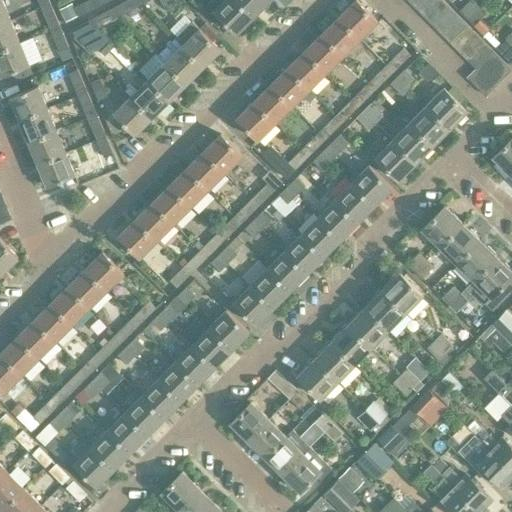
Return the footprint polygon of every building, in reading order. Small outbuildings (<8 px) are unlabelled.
[(0,0),(0,23),(11,19),(2,0),(0,0)] [(87,0),(74,7),(79,17),(96,8),(92,0),(87,0)] [(119,17),(141,5),(138,0),(127,0),(114,7),(119,17)] [(236,34),(253,17),(235,0),(224,0),(213,11),(236,34)] [(235,0),(253,17),(270,0),(269,0),(235,0)] [(359,38),(377,20),(356,0),(355,0),(338,17),(359,38)] [(407,0),(416,8),(424,0),(407,0)] [(425,17),(442,0),(441,0),(424,0),(416,8),(425,17)] [(451,9),(442,0),(425,17),(433,26),(451,9)] [(465,17),(478,5),(472,0),(470,0),(459,11),(465,17)] [(50,30),(60,25),(50,3),(40,7),(50,30)] [(478,5),(465,17),(474,26),(486,13),(478,5)] [(97,28),(119,17),(114,7),(92,19),(97,28)] [(442,35),(459,17),(451,9),(433,26),(442,35)] [(342,55),(359,38),(338,17),(321,34),(342,55)] [(467,26),(459,18),(459,17),(442,35),(450,43),(467,26)] [(0,49),(20,42),(11,19),(0,23),(0,49)] [(75,40),(97,28),(92,19),(70,30),(75,40)] [(220,50),(212,42),(218,36),(205,23),(199,28),(181,46),(202,67),(220,50)] [(59,52),(69,48),(60,25),(50,30),(54,39),(49,41),(51,47),(56,45),(59,52)] [(458,51),(476,34),(467,26),(450,43),(458,51)] [(325,72),(342,55),(321,34),(304,51),(325,72)] [(467,59),(484,43),(476,34),(458,51),(467,59)] [(96,48),(103,55),(112,46),(105,38),(96,48)] [(411,55),(410,54),(415,49),(406,40),(400,46),(403,48),(386,65),(393,72),(411,55)] [(511,48),(504,40),(496,48),(511,63),(511,48)] [(30,64),(20,42),(0,49),(0,74),(1,77),(25,67),(28,76),(45,68),(42,59),(30,64)] [(475,68),(482,61),(493,51),(484,43),(467,59),(475,68)] [(185,84),(202,67),(181,46),(164,63),(185,84)] [(308,89),(309,88),(325,72),(304,51),(287,68),(308,89)] [(502,79),(511,70),(493,51),(482,61),(502,79)] [(493,87),(502,79),(482,61),(475,68),(476,69),(475,70),(493,87)] [(168,101),(185,84),(164,63),(147,80),(168,101)] [(419,72),(430,84),(439,75),(429,63),(419,72)] [(376,89),(393,72),(386,65),(369,81),(376,89)] [(316,96),(309,88),(308,89),(287,68),(270,85),(291,106),(302,95),(309,102),(316,96)] [(77,95),(87,91),(78,69),(68,73),(77,95)] [(408,90),(409,89),(417,82),(404,69),(396,78),(408,90)] [(485,95),(493,87),(475,70),(467,77),(485,95)] [(108,96),(100,78),(91,82),(98,101),(108,96)] [(390,83),(402,95),(408,90),(396,78),(390,83)] [(151,118),(168,101),(147,80),(130,97),(151,118)] [(359,106),(376,89),(369,81),(352,98),(359,106)] [(19,119),(47,107),(38,85),(10,96),(19,119)] [(274,123),(291,106),(270,85),(253,102),(274,123)] [(449,130),(467,111),(444,88),(425,106),(449,130)] [(87,117),(96,113),(87,91),(77,95),(87,117)] [(134,135),(151,118),(130,97),(113,114),(134,135)] [(343,122),(359,106),(352,98),(335,115),(343,122)] [(257,140),(274,123),(253,102),(236,119),(257,140)] [(375,124),(376,123),(383,116),(371,103),(362,111),(375,124)] [(432,147),(449,130),(425,106),(408,123),(432,147)] [(56,129),(48,108),(47,107),(19,119),(28,141),(56,129)] [(356,117),(369,130),(375,124),(362,111),(356,117)] [(96,139),(105,135),(96,113),(87,117),(96,139)] [(326,139),(343,122),(335,115),(318,132),(326,139)] [(415,164),(432,147),(408,123),(392,140),(415,164)] [(66,151),(57,130),(56,129),(28,141),(37,163),(66,151)] [(308,157),(326,139),(318,132),(301,149),(308,157)] [(203,151),(224,173),(242,155),(221,134),(203,151)] [(321,152),(330,161),(348,144),(339,134),(321,152)] [(103,157),(113,154),(113,153),(105,135),(96,139),(103,157)] [(510,174),(511,172),(511,137),(493,157),(510,174)] [(399,180),(415,164),(392,140),(375,157),(399,180)] [(285,179),(308,157),(301,149),(287,163),(278,172),(285,179)] [(75,175),(66,152),(66,151),(37,163),(47,187),(75,175)] [(207,190),(224,173),(203,151),(186,168),(207,190)] [(321,170),(330,161),(321,152),(313,161),(321,170)] [(352,182),(375,204),(392,187),(369,165),(352,182)] [(190,207),(207,190),(186,168),(169,185),(190,207)] [(287,186),(297,195),(305,186),(296,177),(287,186)] [(275,189),(274,188),(268,182),(251,199),(258,207),(275,189)] [(358,222),(375,204),(352,182),(335,199),(358,222)] [(173,223),(190,207),(169,185),(152,202),(173,223)] [(288,204),(292,199),(297,195),(287,186),(279,194),(279,195),(288,204)] [(297,204),(292,199),(288,204),(279,195),(271,203),(284,217),(297,204)] [(241,223),(258,207),(251,199),(234,216),(241,223)] [(341,239),(358,222),(335,199),(318,216),(341,239)] [(156,240),(173,223),(152,202),(135,219),(156,240)] [(278,223),(284,217),(271,203),(265,209),(278,223)] [(438,246),(462,222),(445,205),(421,229),(438,246)] [(0,223),(12,218),(7,207),(0,209),(0,223)] [(253,220),(262,229),(271,220),(262,211),(253,220)] [(224,240),(241,223),(234,216),(217,233),(224,240)] [(324,256),(341,239),(318,216),(302,233),(324,256)] [(139,257),(156,240),(135,219),(118,236),(139,257)] [(253,238),(262,229),(253,220),(245,229),(253,238)] [(456,263),(479,239),(462,222),(438,246),(456,263)] [(203,246),(200,249),(207,257),(224,240),(217,233),(203,246)] [(308,273),(324,256),(302,233),(285,250),(308,273)] [(234,269),(251,251),(236,237),(228,245),(219,254),(228,263),(234,269)] [(0,272),(1,274),(18,257),(0,238),(0,272)] [(496,256),(479,239),(456,263),(473,279),(496,256)] [(183,266),(190,274),(207,257),(200,249),(187,262),(183,266)] [(291,290),(308,273),(285,250),(268,267),(291,290)] [(106,290),(124,273),(102,251),(84,269),(106,290)] [(414,271),(426,259),(419,252),(407,264),(414,271)] [(220,271),(228,263),(219,254),(211,262),(220,271)] [(511,290),(511,284),(507,280),(511,275),(511,271),(496,256),(473,279),(473,280),(464,288),(472,295),(480,287),(490,296),(484,303),(492,311),(511,290)] [(426,259),(414,271),(422,278),(433,266),(426,259)] [(190,274),(183,266),(180,263),(179,264),(182,267),(169,280),(176,288),(190,274)] [(274,307),(291,290),(268,267),(251,284),(274,307)] [(89,307),(106,290),(84,269),(68,286),(89,307)] [(382,289),(405,313),(423,295),(399,272),(382,289)] [(256,325),(274,307),(251,284),(233,302),(256,325)] [(448,304),(460,292),(454,285),(441,298),(448,304)] [(72,324),(89,307),(68,286),(50,303),(72,324)] [(177,295),(186,305),(196,296),(186,286),(177,295)] [(388,331),(405,313),(382,289),(365,307),(388,331)] [(468,299),(461,292),(460,292),(448,304),(456,312),(468,299)] [(132,317),(140,324),(156,308),(148,301),(132,317)] [(55,341),(72,324),(50,303),(34,320),(55,341)] [(160,313),(169,321),(178,313),(169,304),(160,313)] [(371,348),(388,331),(365,307),(347,325),(371,348)] [(231,350),(249,332),(226,309),(208,327),(231,350)] [(492,323),(511,344),(511,343),(511,314),(506,309),(492,323)] [(160,330),(169,321),(160,313),(152,321),(160,330)] [(123,341),(134,330),(140,324),(132,317),(115,333),(123,341)] [(38,358),(55,341),(34,320),(16,337),(38,358)] [(503,352),(511,344),(492,323),(479,336),(489,347),(493,342),(503,352)] [(355,365),(371,348),(347,325),(331,342),(355,365)] [(214,367),(231,350),(208,327),(191,344),(214,367)] [(106,358),(123,341),(115,333),(99,350),(106,358)] [(441,333),(434,341),(446,353),(453,346),(441,333)] [(0,354),(21,375),(38,358),(16,337),(0,353),(0,354)] [(127,346),(135,355),(144,346),(135,338),(127,346)] [(427,348),(439,360),(446,353),(434,341),(427,348)] [(338,382),(355,365),(331,342),(314,359),(338,382)] [(197,384),(214,367),(191,344),(174,361),(197,384)] [(126,364),(135,355),(127,346),(118,355),(126,364)] [(89,375),(106,358),(99,350),(82,367),(89,375)] [(0,388),(4,392),(21,375),(0,354),(0,388)] [(321,399),(338,382),(314,359),(297,376),(321,399)] [(180,401),(197,384),(174,361),(158,378),(180,401)] [(105,394),(106,393),(122,377),(109,365),(102,372),(101,371),(92,380),(101,389),(100,389),(105,394)] [(72,391),(89,375),(82,367),(65,384),(72,391)] [(400,375),(413,387),(420,380),(407,368),(400,375)] [(288,397),(296,389),(276,369),(267,378),(288,397)] [(511,390),(506,384),(506,383),(492,370),(483,378),(511,406),(503,414),(511,423),(511,390)] [(405,395),(413,387),(400,375),(393,382),(405,395)] [(164,418),(180,401),(158,378),(141,395),(164,418)] [(84,405),(100,389),(101,389),(92,380),(75,397),(84,405)] [(439,382),(431,389),(447,404),(454,397),(439,382)] [(55,408),(72,391),(65,384),(48,401),(55,408)] [(442,402),(428,388),(411,406),(425,420),(442,402)] [(296,389),(288,397),(300,409),(308,400),(296,389)] [(148,435),(164,418),(141,395),(124,412),(148,435)] [(365,409),(378,421),(379,422),(386,415),(388,413),(374,400),(365,409)] [(40,423),(55,408),(48,401),(33,416),(40,423)] [(67,423),(75,416),(80,409),(71,401),(58,414),(67,423)] [(268,418),(252,401),(230,423),(247,439),(268,418)] [(396,422),(404,430),(418,416),(410,408),(396,422)] [(372,429),(379,422),(378,421),(365,409),(357,417),(370,431),(372,429)] [(130,453),(148,435),(124,412),(107,430),(130,453)] [(0,422),(12,434),(19,426),(6,413),(0,418),(0,422)] [(323,431),(331,422),(322,413),(314,422),(323,431)] [(58,432),(67,423),(58,414),(49,423),(58,432)] [(264,457),(286,435),(268,418),(247,439),(264,457)] [(486,431),(485,431),(474,420),(467,427),(478,438),(511,472),(511,447),(502,438),(497,443),(486,431)] [(334,442),(343,432),(331,422),(323,431),(334,442)] [(377,439),(390,452),(404,437),(391,425),(377,439)] [(29,451),(36,443),(22,430),(15,437),(29,451)] [(113,470),(130,453),(107,430),(90,447),(113,470)] [(264,457),(281,474),(308,446),(293,430),(287,436),(286,435),(264,457)] [(460,451),(492,483),(495,480),(502,487),(511,477),(511,472),(478,438),(475,435),(460,451)] [(393,461),(382,450),(374,442),(356,459),(375,479),(393,461)] [(45,468),(53,460),(39,446),(32,454),(45,468)] [(308,446),(281,474),(299,492),(316,475),(320,479),(331,468),(308,446)] [(73,464),(96,487),(113,470),(90,447),(73,464)] [(62,484),(70,477),(56,463),(49,471),(62,484)] [(477,511),(479,511),(442,474),(442,475),(433,467),(431,464),(424,471),(434,481),(429,486),(441,498),(455,511),(477,511)] [(338,478),(353,493),(364,481),(349,467),(338,478)] [(442,474),(479,511),(491,499),(466,474),(461,479),(449,467),(442,474)] [(0,506),(3,510),(25,488),(8,471),(0,478),(0,506)] [(200,489),(182,471),(161,493),(179,510),(200,489)] [(357,496),(353,493),(338,478),(324,492),(343,511),(357,496)] [(86,495),(87,494),(73,480),(66,488),(80,502),(82,499),(86,495)] [(34,511),(42,505),(25,489),(25,488),(3,510),(5,511),(34,511)] [(180,511),(209,511),(216,505),(200,489),(179,510),(180,511)] [(335,511),(320,497),(313,504),(304,511),(335,511)] [(409,511),(407,510),(395,497),(379,511),(409,511)] [(407,510),(409,511),(433,511),(431,509),(427,511),(423,511),(414,503),(407,510)]
